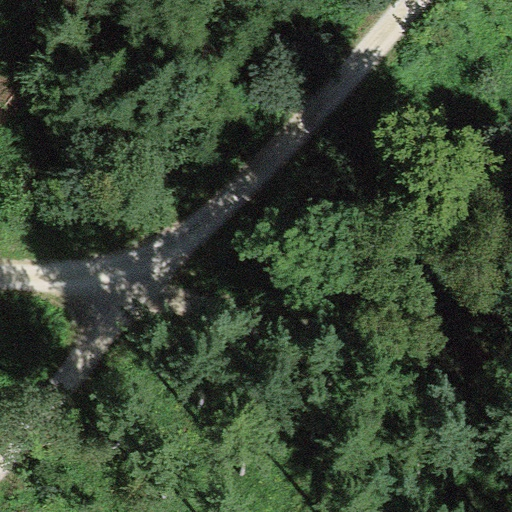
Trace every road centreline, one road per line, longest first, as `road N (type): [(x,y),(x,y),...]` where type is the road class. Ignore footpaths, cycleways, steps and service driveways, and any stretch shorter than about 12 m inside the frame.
road 1 (track): [(87,288),(280,137),(404,0)]
road 2 (track): [(0,423),(87,288)]
